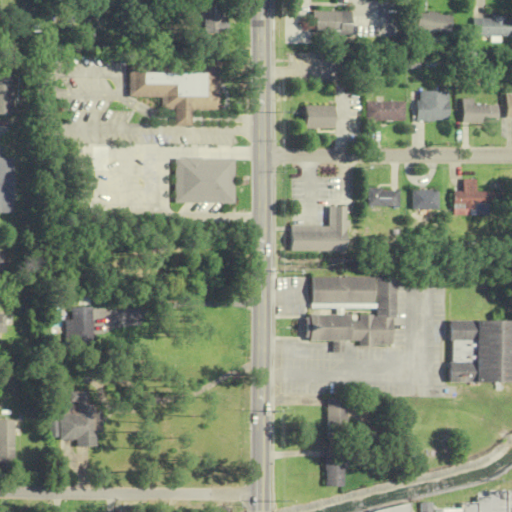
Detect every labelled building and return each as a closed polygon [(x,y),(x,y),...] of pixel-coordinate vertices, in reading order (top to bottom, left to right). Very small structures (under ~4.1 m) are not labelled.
[(202,33),(225,33),(225,4),(202,4),(202,33)] [(349,12),(311,12),(311,36),(349,36),(349,12)] [(450,14),(415,14),(415,33),(450,33),(450,14)] [(511,17),(472,17),(472,37),(511,36),(511,17)] [(128,61),(127,97),(159,98),(159,110),(172,110),(172,126),(189,126),(189,110),(217,110),(217,61),(128,61)] [(0,114),(12,115),(12,71),(0,70),(0,114)] [(445,119),(445,91),(417,91),(417,100),(414,100),(414,119),(445,119)] [(511,94),(503,94),(503,118),(511,118),(511,94)] [(459,98),(470,98),(470,105),(494,105),(494,123),(471,123),(471,120),(459,120),(459,98)] [(364,120),(402,120),(402,102),(364,101),(364,120)] [(302,106),(302,127),(331,127),(331,106),(302,106)] [(11,159),(0,158),(0,148),(0,145),(0,211),(10,212),(11,159)] [(172,158),(172,202),(230,203),(230,159),(172,158)] [(450,216),(485,216),(486,204),(494,204),(494,192),(473,192),(473,180),(460,180),(459,192),(450,192),(450,216)] [(396,191),(379,191),(379,189),(365,188),(365,206),(395,206),(396,191)] [(408,190),(408,209),(434,209),(434,190),(408,190)] [(287,226),(287,251),(342,251),(342,207),(325,207),(325,226),(287,226)] [(372,278),(392,278),(392,318),(388,318),(388,345),(355,345),(355,341),(340,341),(329,341),(306,341),(306,315),(332,315),(339,315),(345,315),(345,321),(356,321),(356,315),(369,315),(369,317),(372,317),(372,309),(372,304),(372,278)] [(308,278),(308,304),(370,304),(370,278),(308,278)] [(308,304),(308,309),(332,309),(332,315),(339,315),(339,309),(372,309),(372,304),(370,304),(308,304)] [(63,320),(63,347),(90,347),(90,307),(69,307),(69,320),(63,320)] [(471,382),(511,382),(511,322),(446,321),(445,342),(471,342),(471,364),(445,364),(445,382),(471,382)] [(329,341),(329,353),(340,353),(340,341),(329,341)] [(454,386),(439,385),(439,399),(454,399),(454,386)] [(93,447),(93,435),(98,435),(98,405),(85,405),(85,392),(66,392),(66,401),(55,401),(55,417),(47,417),(47,439),(74,439),(73,447),(93,447)] [(344,400),(324,400),(324,432),(344,432),(344,400)] [(0,467),(11,468),(11,420),(0,420),(0,467)] [(324,487),(342,487),(342,450),(324,450),(324,487)] [(511,511),(511,490),(486,490),(486,496),(474,496),(474,503),(459,502),(459,509),(432,509),(432,511),(511,511)] [(371,511),(406,503),(406,511),(371,511)] [(430,511),(430,503),(419,503),(419,511),(430,511)]
